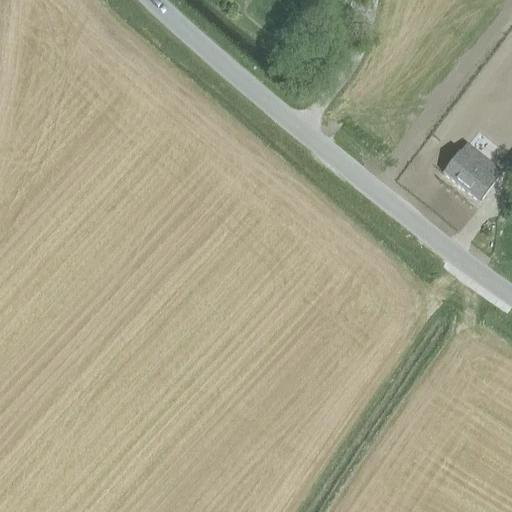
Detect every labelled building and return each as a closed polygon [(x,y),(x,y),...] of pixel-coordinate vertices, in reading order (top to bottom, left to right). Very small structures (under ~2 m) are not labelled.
[(511,51),(509,49),(501,60),(511,68),(511,51)] [(472,123),(487,103),(470,90),(455,109),(472,123)] [(511,122),(511,112),(500,103),(492,114),(508,127),(511,122)] [(461,190),(497,144),(488,137),(474,155),(465,148),(458,158),(457,157),(443,176),(461,190)] [(497,144),(461,190),(479,205),(493,187),(493,186),(501,176),(496,172),(504,162),(499,159),(506,151),(497,144)]
